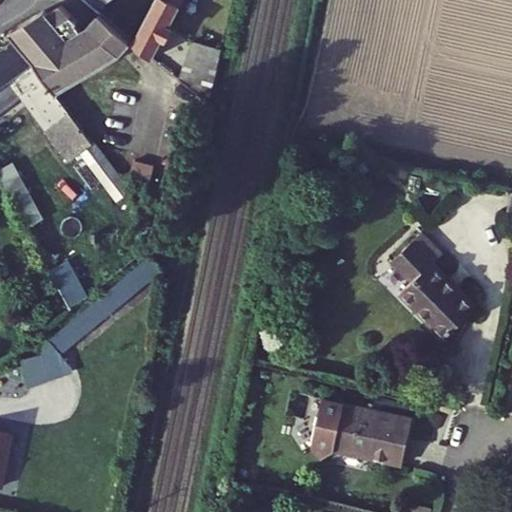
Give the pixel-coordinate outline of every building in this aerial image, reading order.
[(87,0),(134,40),(156,0),(87,0)] [(156,0),(134,40),(153,56),(182,0),(156,0)] [(60,4),(15,43),(33,62),(56,92),(121,52),(125,48),(92,21),(87,26),(80,29),(76,22),(77,20),(60,4)] [(211,81),(222,46),(190,36),(179,72),(211,81)] [(15,43),(0,53),(0,115),(24,97),(71,159),(80,152),(93,141),(56,92),(33,62),(15,43)] [(80,152),(118,201),(131,191),(93,141),(80,152)] [(14,162),(0,169),(0,173),(27,227),(44,218),(14,162)] [(445,253),(424,231),(394,261),(415,283),(404,294),(446,337),(478,305),(461,287),(458,289),(450,280),(452,278),(436,262),(445,253)] [(67,264),(51,272),(71,308),(86,297),(67,264)] [(259,378),(247,376),(242,398),(255,400),(259,378)] [(321,459),(333,449),(402,464),(413,419),(382,412),(381,417),(372,415),(372,410),(323,400),(314,445),(321,459)] [(12,434),(0,431),(0,487),(1,487),(12,434)]
